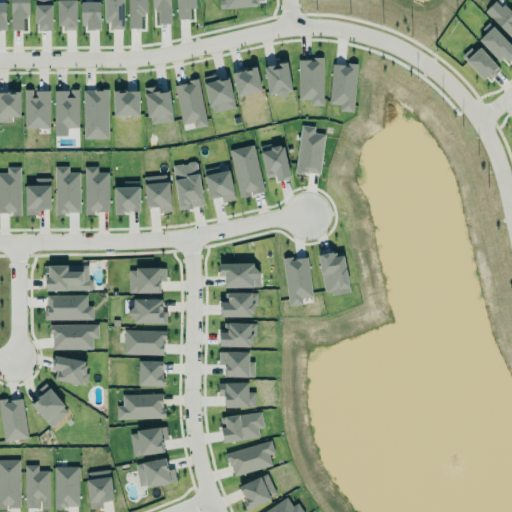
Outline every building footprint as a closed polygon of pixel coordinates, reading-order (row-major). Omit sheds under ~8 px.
[(29,18),(29,0),(10,0),(11,31),(23,30),(23,18),(29,18)] [(51,0),(35,0),(36,31),(52,31),(51,0)] [(57,29),(76,29),(76,0),(57,0),(57,29)] [(123,0),(105,0),(105,30),(123,30),(123,0)] [(169,0),(154,0),(155,24),(170,24),(169,0)] [(171,0),(172,19),(186,19),(186,9),(191,9),(191,0),(171,0)] [(511,39),(511,14),(497,0),(496,0),(485,11),(511,39)] [(100,29),(100,3),(81,2),(81,29),(100,29)] [(478,39),(506,66),(511,58),(511,47),(490,26),(478,39)] [(463,57),(483,82),(498,70),(478,45),(463,57)] [(298,100),(309,100),(309,106),(323,106),(322,57),(313,57),(313,60),(298,60),(298,100)] [(264,68),(268,95),(275,94),(283,100),(289,92),(291,91),(286,62),(266,66),(266,67),(264,68)] [(332,64),(329,104),(340,105),(339,111),(353,112),(357,64),(347,63),(347,65),(332,64)] [(231,74),(237,97),(262,91),(256,67),(243,70),(243,71),(231,74)] [(202,78),(209,106),(211,106),(213,113),(235,108),(233,101),(228,78),(216,81),(215,74),(202,78)] [(174,86),(182,125),(192,123),(194,128),(208,126),(198,78),(188,80),(188,82),(174,86)] [(145,88),(147,124),(172,123),(170,92),(158,92),(158,87),(145,88)] [(25,129),(50,128),(49,91),(34,91),(34,90),(24,90),(25,129)] [(55,128),(79,128),(78,90),(54,91),(55,128)] [(108,90),(83,91),(84,139),(109,139),(108,90)] [(113,92),(114,117),(139,116),(138,91),(113,92)] [(0,122),(11,122),(11,117),(20,117),(20,92),(0,92),(0,122)] [(300,124),(294,173),(318,173),(324,133),(312,133),(314,124),(300,124)] [(240,195),(262,190),(250,143),(228,149),(240,195)] [(260,149),(266,178),(274,176),(276,181),(290,178),(282,144),(260,149)] [(173,165),(177,210),(203,207),(198,162),(173,165)] [(0,173),(0,214),(8,214),(8,212),(12,212),(12,215),(20,215),(20,167),(6,167),(6,173),(0,173)] [(54,167),(55,215),(64,215),(64,214),(68,214),(68,213),(79,213),(79,172),(68,173),(68,167),(54,167)] [(84,167),(84,215),(93,215),(93,212),(108,212),(108,173),(97,173),(97,167),(84,167)] [(229,170),(219,172),(218,168),(203,171),(209,199),(221,197),(222,203),(235,200),(229,170)] [(143,177),(146,209),(158,208),(158,213),(171,212),(169,182),(166,183),(165,175),(143,177)] [(25,186),(25,216),(38,215),(38,210),(51,210),(50,178),(34,178),(34,185),(25,186)] [(114,188),(114,215),(123,215),(123,212),(127,212),(127,211),(139,211),(139,188),(114,188)] [(317,253),(323,291),(330,290),(331,295),(349,292),(342,252),(335,253),(333,249),(317,253)] [(282,260),(288,306),(302,305),(301,299),(312,297),(307,256),(282,260)] [(220,274),(219,263),(251,260),(252,265),(259,269),(258,274),(258,286),(253,286),(253,284),(225,285),(225,274),(220,274)] [(135,272),(129,271),(128,292),(159,292),(161,263),(135,262),(135,272)] [(43,266),(44,279),(45,279),(45,291),(90,291),(92,288),(92,283),(90,280),(88,280),(88,265),(43,266)] [(227,290),(251,290),(251,293),(256,293),(256,307),(252,307),(252,311),(250,311),(250,315),(218,316),(219,300),(224,299),(224,292),(227,290)] [(46,296),(47,307),(45,308),(45,311),(44,311),(44,320),(92,319),(92,307),(86,307),(86,295),(46,296)] [(133,299),(133,306),(126,313),(133,320),(133,323),(167,323),(167,311),(162,311),(162,299),(133,299)] [(255,323),(226,323),(225,333),(219,333),(219,347),(254,348),(255,323)] [(49,325),(49,334),(52,334),(52,350),(92,349),(92,339),(98,339),(98,324),(49,325)] [(123,330),(123,354),(163,355),(163,345),(161,345),(161,340),(166,340),(166,331),(123,330)] [(254,378),(254,362),(249,362),(249,352),(219,352),(219,365),(224,365),(224,377),(254,378)] [(89,362),(54,356),(51,371),(56,372),(54,380),(84,386),(89,362)] [(164,362),(139,361),(138,386),(163,387),(164,362)] [(256,407),(255,392),(248,392),(248,383),(218,384),(219,397),(224,396),(224,408),(256,407)] [(69,411),(45,384),(35,392),(39,396),(30,405),(51,428),(69,411)] [(164,418),(164,394),(122,395),(122,406),(117,406),(117,420),(164,418)] [(23,398),(0,400),(0,410),(3,441),(27,439),(23,398)] [(220,418),(221,427),(223,443),(259,438),(257,429),(263,429),(261,412),(220,418)] [(130,432),(133,457),(167,452),(164,427),(130,432)] [(233,476),(271,464),(269,458),(270,457),(269,455),(275,453),(270,437),(223,452),(226,462),(229,461),(233,476)] [(20,460),(0,460),(0,508),(21,509),(20,460)] [(176,483),(174,469),(167,470),(166,460),(136,463),(139,488),(176,483)] [(49,510),(50,471),(38,471),(38,466),(26,465),(24,508),(40,509),(40,510),(49,510)] [(78,467),(54,467),(55,508),(79,508),(78,467)] [(90,510),(103,508),(102,502),(114,500),(110,470),(86,473),(90,510)] [(238,486),(246,509),(276,498),(268,475),(238,486)] [(302,511),(298,503),(292,507),(287,498),(263,511),(302,511)]
